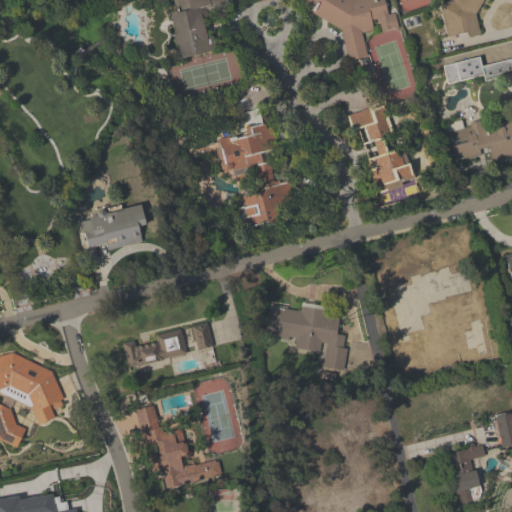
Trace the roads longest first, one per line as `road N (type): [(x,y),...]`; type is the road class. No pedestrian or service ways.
road 1 (tertiary): [(0,327),(511,195)]
road 2 (residential): [(350,238),(412,511)]
road 3 (residential): [(350,238),(335,167),(283,80),(268,20)]
road 4 (residential): [(63,312),(78,368),(128,477),(132,511)]
